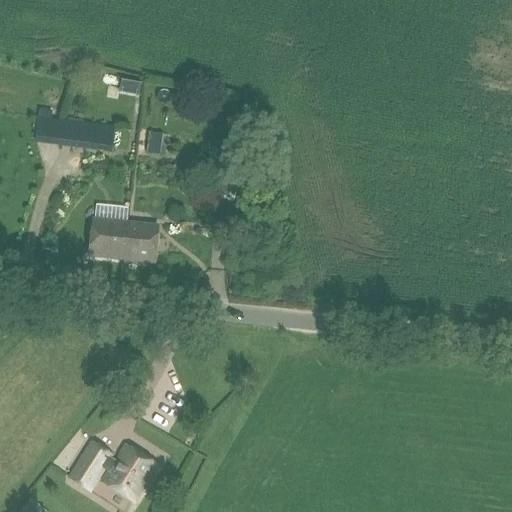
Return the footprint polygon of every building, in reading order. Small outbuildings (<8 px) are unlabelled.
[(62,121),(58,147),(112,154),(116,128),(62,121)] [(163,133),(150,132),(148,153),(161,154),(163,133)] [(232,204),(236,189),(219,183),(214,198),(232,204)] [(134,210),(134,196),(100,195),(100,209),(134,210)] [(92,219),(88,256),(154,263),(157,226),(92,219)] [(70,479),(89,492),(112,456),(92,442),(70,479)] [(156,466),(125,447),(102,482),(133,502),(156,466)]
